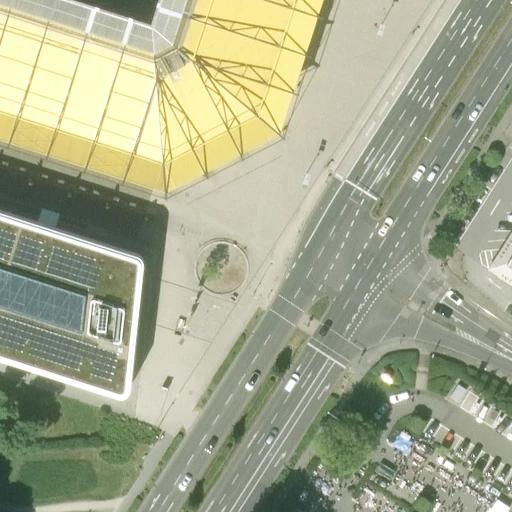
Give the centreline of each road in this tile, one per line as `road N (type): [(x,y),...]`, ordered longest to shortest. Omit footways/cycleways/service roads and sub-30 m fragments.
road 1 (primary): [(324,254),(158,511)]
road 2 (primary): [(485,0),(324,254)]
road 3 (primary): [(219,511),(362,276)]
road 4 (primary): [(404,208),(511,41)]
road 5 (primary): [(511,357),(403,255),(404,208)]
road 6 (tertiary): [(511,362),(362,276)]
